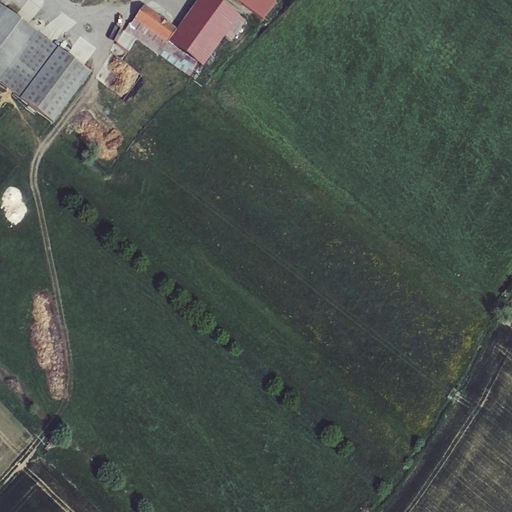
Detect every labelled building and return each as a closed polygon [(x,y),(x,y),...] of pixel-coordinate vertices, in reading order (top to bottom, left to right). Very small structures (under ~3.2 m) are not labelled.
[(272,0),(129,0),(138,7),(143,0),(233,0),(255,17),(272,0)] [(220,34),(235,14),(216,0),(211,0),(181,39),(204,57),(220,34)] [(272,0),(255,17),(264,24),(283,6),(275,0),(272,0)] [(285,8),(283,6),(264,24),(269,28),(285,8)] [(59,49),(6,11),(0,18),(0,82),(23,99),(59,49)] [(235,14),(220,34),(228,40),(243,20),(235,14)] [(204,57),(181,39),(149,15),(141,28),(191,65),(195,68),(204,57)] [(191,65),(141,28),(136,34),(187,71),(191,65)] [(182,77),(187,71),(136,34),(132,40),(182,77)] [(92,72),(59,49),(23,99),(56,122),(92,72)]
